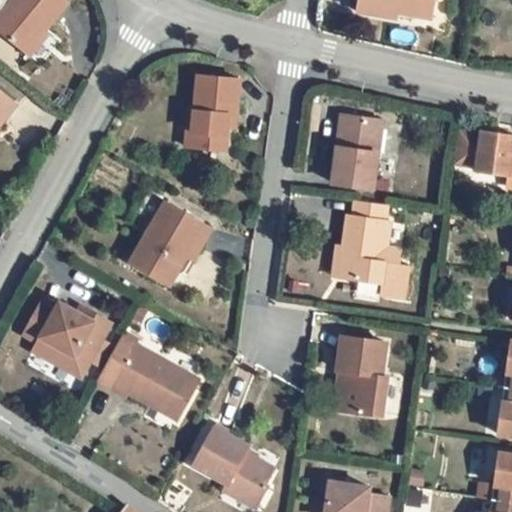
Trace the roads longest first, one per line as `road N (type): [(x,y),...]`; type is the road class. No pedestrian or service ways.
road 1 (residential): [(148,6),(0,277)]
road 2 (residential): [(267,345),(261,307),(290,46)]
road 3 (residential): [(290,46),(511,93)]
road 4 (residential): [(145,511),(0,424)]
road 5 (residential): [(148,6),(290,46)]
